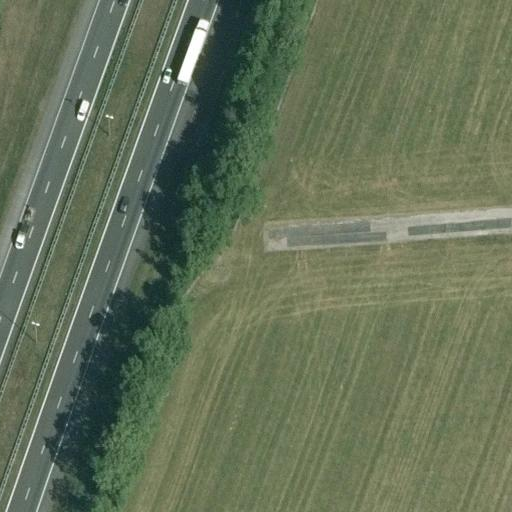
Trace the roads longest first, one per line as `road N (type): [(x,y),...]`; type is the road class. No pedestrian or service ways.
road 1 (motorway): [(25,511),(205,0)]
road 2 (motorway): [(112,0),(0,316)]
road 3 (track): [(274,236),(511,221)]
